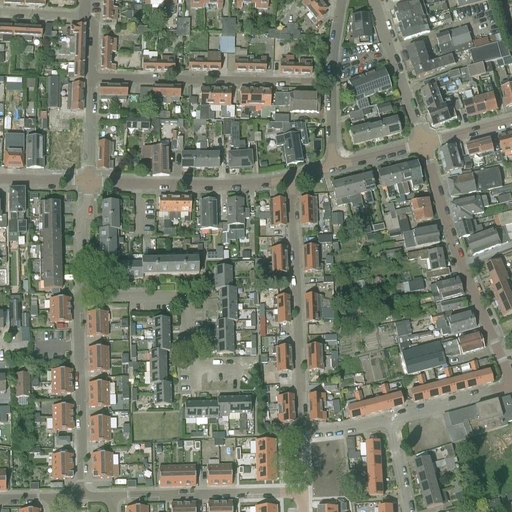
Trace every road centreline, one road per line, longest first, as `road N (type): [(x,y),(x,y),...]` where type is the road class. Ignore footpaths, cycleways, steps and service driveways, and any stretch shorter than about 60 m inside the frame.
road 1 (residential): [(304,433),(293,177)]
road 2 (residential): [(511,381),(457,255),(421,144)]
road 3 (residential): [(331,82),(89,78)]
road 4 (residential): [(80,497),(77,303),(89,285)]
road 5 (residential): [(303,511),(303,493),(112,496)]
road 6 (residential): [(293,177),(88,181)]
road 7 (residential): [(191,369),(187,307),(177,297),(104,297),(89,285)]
road 8 (residential): [(421,144),(373,0)]
road 9 (residential): [(390,419),(511,387)]
